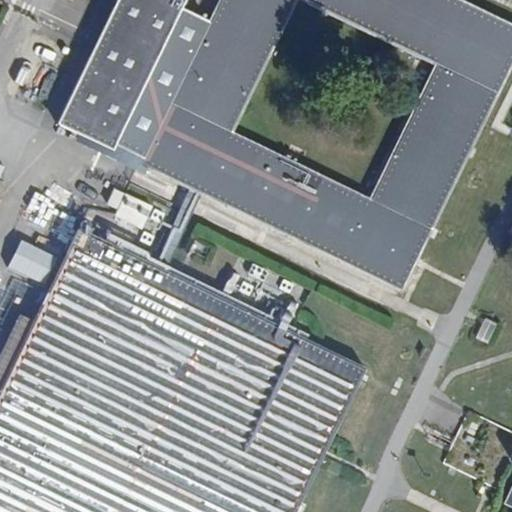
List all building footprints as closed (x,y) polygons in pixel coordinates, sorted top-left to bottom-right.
[(115,144),(141,157),(139,161),(138,164),(190,189),(202,195),(403,291),(511,65),(511,25),(460,0),(217,0),(209,18),(184,6),(186,3),(187,0),(116,0),(56,123),(111,151),(115,144)] [(190,189),(153,265),(166,271),(202,195),(190,189)] [(125,194),(115,216),(141,229),(151,206),(125,194)] [(0,511),(295,511),(365,368),(166,271),(153,265),(78,229),(0,390),(0,511)] [(486,320),(479,340),(491,344),(497,325),(486,320)] [(511,431),(469,411),(443,462),(495,489),(511,455),(511,431)]
